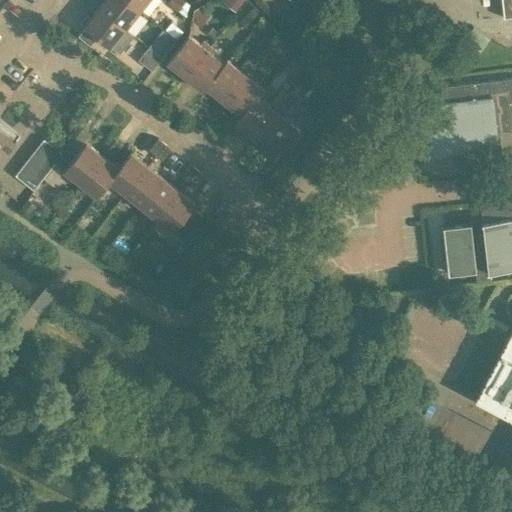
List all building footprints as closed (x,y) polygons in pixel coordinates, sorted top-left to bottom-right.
[(102,0),(98,6),(125,28),(139,10),(126,0),(102,0)] [(126,0),(139,10),(147,0),(126,0)] [(169,0),(169,1),(179,9),(185,0),(169,0)] [(221,0),(234,9),(240,0),(221,0)] [(511,0),(501,0),(503,17),(511,16),(511,0)] [(134,35),(125,28),(98,6),(89,17),(85,14),(79,22),(85,26),(78,35),(90,45),(97,36),(119,54),(134,35)] [(259,13),(249,6),(240,17),(250,25),(259,13)] [(172,21),(166,29),(175,37),(181,29),(172,21)] [(490,38),(473,26),(463,40),(480,52),(490,38)] [(156,38),(168,47),(175,39),(163,29),(156,38)] [(167,60),(185,75),(211,44),(203,38),(200,42),(189,33),(167,60)] [(218,50),(211,44),(185,75),(204,91),(208,86),(206,85),(224,62),(215,54),(218,50)] [(285,58),(291,51),(284,44),(277,52),(285,58)] [(206,85),(208,86),(224,100),(249,70),(254,64),(248,58),(242,64),(239,68),(228,58),(224,62),(206,85)] [(224,100),(242,115),(243,115),(259,97),(265,89),(253,79),(256,75),(249,70),(224,100)] [(495,131),(511,129),(511,109),(511,98),(511,97),(511,77),(428,87),(435,154),(497,147),(495,131)] [(235,122),(253,137),(279,107),(293,90),(291,89),(286,95),(281,91),(269,105),(259,97),(243,115),(242,115),(235,122)] [(303,134),(283,117),(300,96),(293,90),(279,107),(253,137),(272,153),(280,144),(288,151),(303,134)] [(0,141),(7,147),(19,133),(11,126),(7,131),(0,125),(0,141)] [(428,155),(424,126),(413,128),(417,156),(428,155)] [(164,143),(157,137),(148,149),(154,155),(164,143)] [(43,138),(36,147),(54,162),(61,153),(43,138)] [(123,145),(115,140),(107,151),(114,156),(123,145)] [(61,153),(54,162),(79,183),(102,155),(86,142),(78,151),(69,143),(61,153)] [(164,143),(154,155),(162,160),(171,148),(164,143)] [(47,171),(54,162),(36,147),(29,156),(47,171)] [(108,179),(109,180),(125,192),(146,165),(130,151),(117,167),(108,179)] [(108,179),(117,167),(102,155),(79,183),(96,196),(109,180),(108,179)] [(21,165),(40,180),(47,171),(29,156),(21,165)] [(196,168),(189,162),(179,174),(186,180),(196,168)] [(32,189),(40,180),(21,165),(14,175),(32,189)] [(146,165),(125,192),(140,205),(162,177),(146,165)] [(196,168),(186,180),(193,186),(203,174),(196,168)] [(156,218),(178,190),(162,177),(140,205),(156,218)] [(178,190),(156,218),(173,231),(195,203),(178,190)] [(481,202),(483,221),(482,221),(482,222),(483,222),(485,237),(473,238),(471,222),(443,225),(445,238),(441,238),(443,256),(447,256),(448,273),(475,270),(476,282),(491,280),(490,271),(511,268),(511,197),(480,201),(480,202),(481,202)] [(511,329),(511,330),(509,334),(476,398),(511,416),(511,329)]
